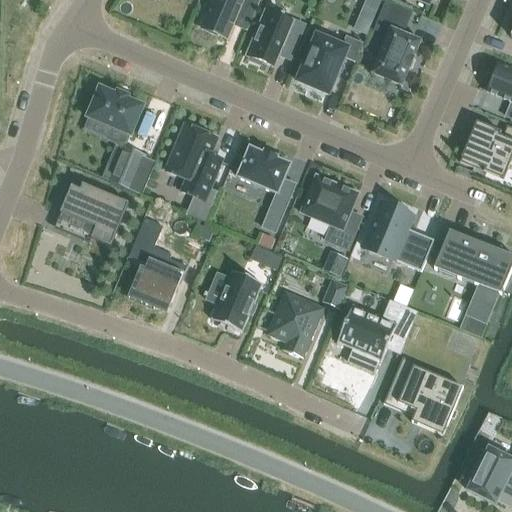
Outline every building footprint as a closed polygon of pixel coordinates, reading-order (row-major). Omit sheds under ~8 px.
[(238,19),(251,25),(260,3),(253,0),(213,0),(201,28),(226,38),(224,42),(228,43),(238,19)] [(372,75),(402,88),(421,44),(402,36),(412,12),(386,1),(376,25),(391,32),(372,75)] [(251,56),(250,59),(262,64),(264,61),(276,66),(281,54),(292,59),(306,24),(294,19),(293,22),(267,11),(249,55),(251,56)] [(298,83),(329,97),(344,60),(355,64),(363,45),(346,38),(342,48),(317,37),(298,83)] [(505,118),(511,120),(511,71),(500,66),(488,95),(511,105),(505,118)] [(116,96),(100,89),(87,120),(131,139),(144,108),(128,101),(128,100),(126,99),(126,100),(118,97),(119,96),(116,95),(116,96)] [(503,135),(478,124),(461,164),(505,183),(511,164),(511,130),(508,129),(504,140),(501,139),(503,135)] [(186,181),(181,193),(206,204),(223,162),(222,161),(210,157),(217,141),(185,127),(166,173),(186,181)] [(144,157),(125,149),(111,184),(140,196),(154,163),(143,159),(144,157)] [(285,182),(291,167),(277,161),(278,160),(264,154),(264,156),(250,150),(237,180),(275,196),(277,196),(273,204),(270,211),(283,216),(295,187),(285,182)] [(325,243),(348,252),(362,219),(351,214),(359,196),(316,178),(301,215),(332,228),(325,243)] [(83,186),(80,192),(72,188),(60,215),(69,219),(96,230),(91,241),(111,249),(115,238),(129,206),(83,186)] [(364,250),(421,274),(435,243),(407,231),(412,218),(383,206),(364,250)] [(197,226),(193,237),(209,244),(214,233),(197,226)] [(478,245),(450,234),(434,271),(501,297),(511,271),(511,258),(489,249),(478,245)] [(266,252),(260,266),(276,273),(277,271),(276,271),(280,260),(281,261),(282,259),(266,252)] [(184,276),(149,261),(135,294),(171,308),(184,276)] [(232,274),(232,275),(230,280),(218,308),(213,321),(212,321),(212,322),(242,335),(243,334),(242,334),(262,287),(262,288),(263,286),(232,274)] [(324,311),(285,295),(267,337),(287,345),(283,353),(303,361),(324,311)] [(354,308),(353,307),(348,319),(344,318),(338,333),(342,334),(337,346),(338,347),(338,346),(352,352),(380,363),(380,364),(381,365),(387,352),(391,340),(404,345),(416,315),(390,304),(383,321),(354,309),(354,308)] [(402,364),(404,360),(403,360),(383,406),(385,406),(387,401),(416,413),(414,419),(412,424),(413,425),(417,414),(448,426),(451,419),(454,411),(457,404),(462,392),(463,389),(454,386),(446,382),(442,381),(402,364)] [(511,461),(489,450),(467,493),(496,507),(498,503),(511,511),(511,510),(511,461)]
